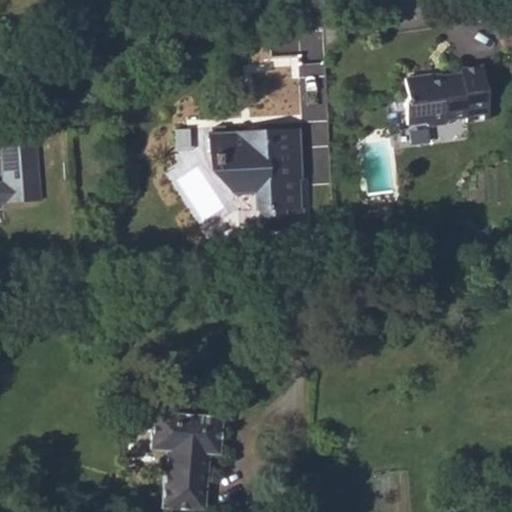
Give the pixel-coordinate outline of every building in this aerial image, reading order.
[(401,121),(419,119),(424,123),(439,122),(444,116),(460,115),(461,120),(483,117),(477,65),(455,67),(455,72),(440,74),(440,77),(426,78),(425,75),(399,78),(401,96),(398,99),(401,121)] [(212,131),(204,137),(204,151),(211,155),(212,166),(217,166),(217,169),(226,177),(239,177),(254,189),(255,208),(260,207),(261,227),(284,226),(283,206),(295,205),(297,205),(296,177),(299,177),(296,130),(260,130),(260,134),(241,134),(241,131),(212,131)] [(6,199),(40,198),(38,135),(4,137),(5,178),(6,199)] [(284,226),(296,225),(295,205),(283,206),(284,226)] [(202,509),(206,453),(216,453),(219,417),(151,412),(148,447),(165,449),(160,507),(202,509)] [(292,511),(306,511),(304,502),(290,505),(292,511)]
